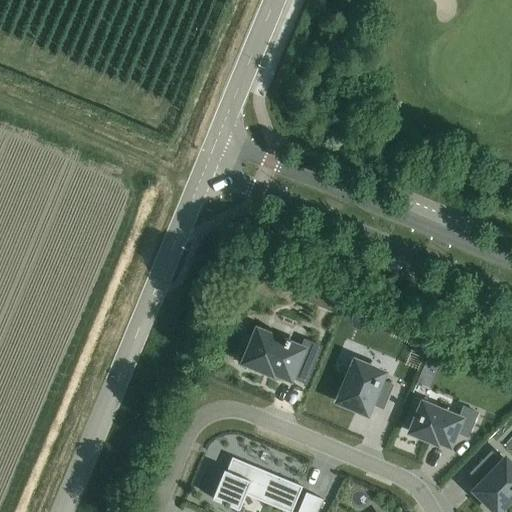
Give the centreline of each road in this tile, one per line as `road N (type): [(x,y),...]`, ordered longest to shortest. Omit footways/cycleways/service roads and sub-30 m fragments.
road 1 (unclassified): [(60,511),(203,171)]
road 2 (residential): [(154,511),(185,437),(208,413),(226,409),(408,480),(432,511)]
road 3 (unclassified): [(203,171),(511,295)]
road 4 (unclassified): [(511,261),(216,142)]
road 5 (unclassified): [(216,142),(275,0)]
